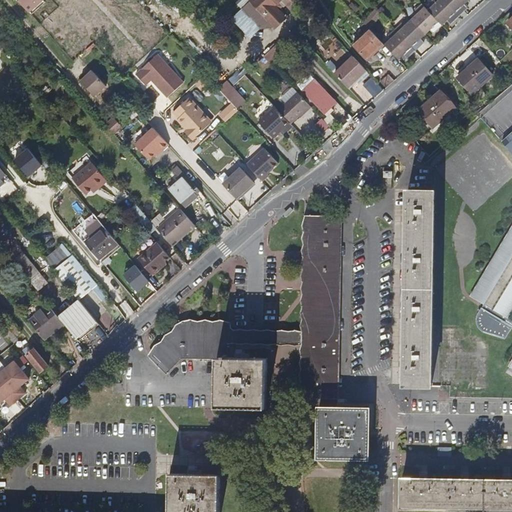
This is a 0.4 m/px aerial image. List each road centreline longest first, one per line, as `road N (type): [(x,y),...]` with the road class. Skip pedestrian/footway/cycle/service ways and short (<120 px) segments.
road 1 (residential): [(0,452),(317,177)]
road 2 (residential): [(388,419),(372,388),(371,227),(317,177)]
road 3 (residential): [(317,177),(503,0)]
road 4 (unknown): [(144,110),(256,222)]
road 5 (residential): [(388,419),(511,420)]
